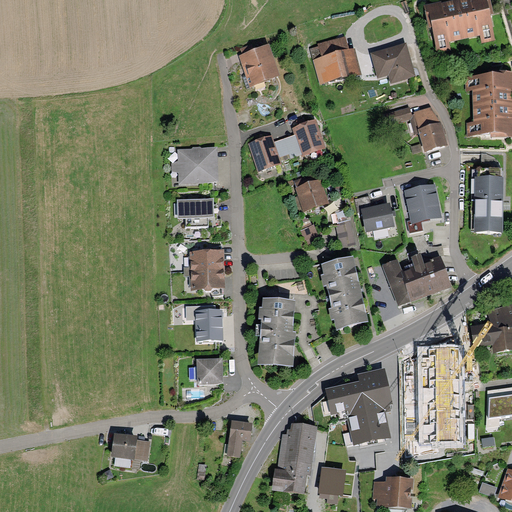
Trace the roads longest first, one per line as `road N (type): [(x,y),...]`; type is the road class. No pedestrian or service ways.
road 1 (residential): [(287,411),(258,388),(241,356),(232,141),(219,56)]
road 2 (secondary): [(511,265),(336,371),(287,411)]
